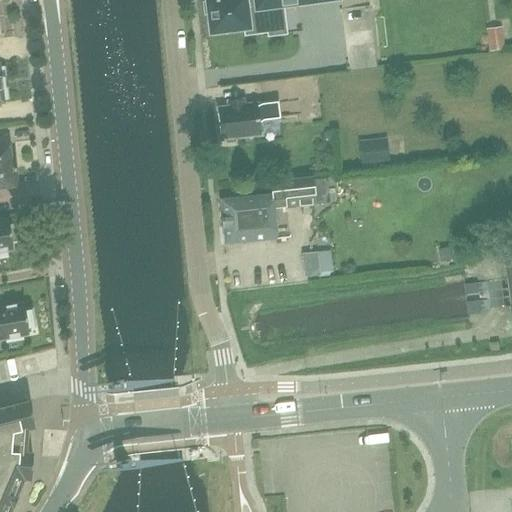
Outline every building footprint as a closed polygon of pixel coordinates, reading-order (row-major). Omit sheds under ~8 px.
[(204,14),(207,14),(210,34),(242,29),(244,37),(266,34),(263,9),(295,4),(294,0),(208,0),(205,1),(206,3),(203,3),(204,14)] [(216,109),(220,140),(224,140),(226,143),(234,142),(235,138),(260,135),(258,121),(279,118),(277,101),(242,106),(241,100),(227,102),(228,108),(216,109)] [(0,159),(10,159),(7,135),(0,136),(1,139),(0,139),(0,159)] [(386,139),(358,142),(361,167),(389,164),(386,139)] [(10,159),(0,159),(0,188),(18,187),(15,168),(11,168),(10,159)] [(270,184),(272,195),(219,200),(221,223),(255,220),(254,217),(257,217),(257,214),(273,212),(272,203),(283,202),(284,209),(315,205),(313,177),(281,181),(282,183),(270,184)] [(255,220),(221,223),(224,244),(276,239),(275,227),(273,212),(257,214),(257,217),(254,217),(255,220)] [(0,339),(27,335),(26,329),(34,327),(31,310),(23,312),(22,306),(0,309),(0,252),(11,250),(10,245),(19,244),(16,227),(7,228),(7,224),(0,224),(0,339)] [(0,511),(7,511),(21,479),(29,480),(31,453),(23,453),(25,430),(33,428),(26,402),(14,406),(0,409),(0,511)]
